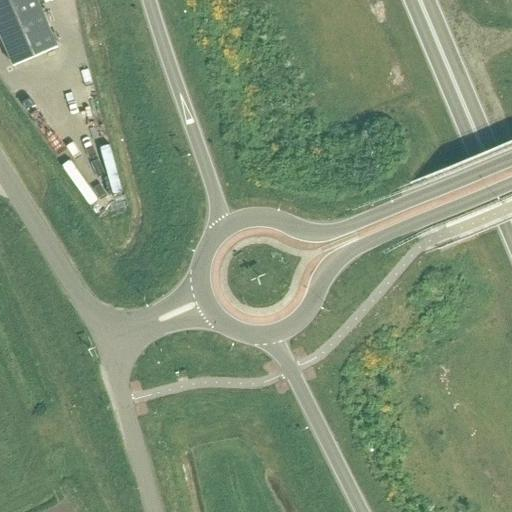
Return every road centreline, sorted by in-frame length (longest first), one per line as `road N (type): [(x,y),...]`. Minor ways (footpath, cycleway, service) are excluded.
road 1 (tertiary): [(511,159),(347,228),(312,234),(261,217),(217,235)]
road 2 (tertiary): [(258,337),(302,320),(325,272),(348,254),(511,183)]
road 3 (trunk): [(146,0),(215,197),(217,235)]
road 4 (trunk): [(418,0),(511,222)]
road 5 (unclassified): [(108,341),(0,166)]
road 6 (trunk): [(258,337),(286,364),(362,511)]
road 7 (unclassified): [(154,511),(108,341)]
